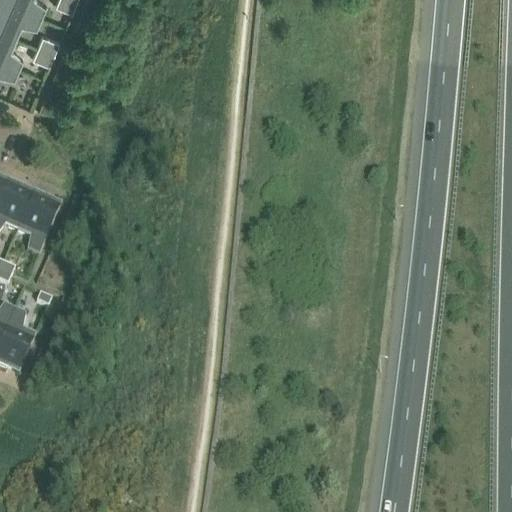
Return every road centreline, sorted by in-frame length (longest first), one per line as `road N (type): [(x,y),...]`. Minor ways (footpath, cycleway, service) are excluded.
road 1 (motorway): [(448,0),(391,511)]
road 2 (motorway): [(510,511),(511,371)]
